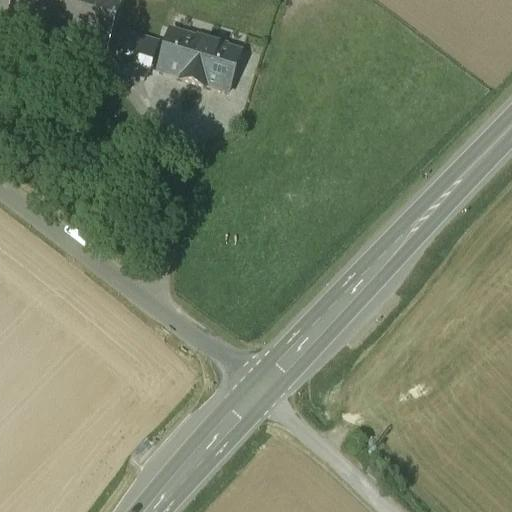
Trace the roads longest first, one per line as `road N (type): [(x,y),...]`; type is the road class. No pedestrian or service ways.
road 1 (unknown): [(161,312),(156,174),(144,131),(38,33),(0,28)]
road 2 (secondary): [(511,128),(258,391)]
road 3 (unclassified): [(258,391),(0,180)]
road 4 (unclassified): [(258,391),(388,511)]
road 5 (secondary): [(258,391),(153,511)]
